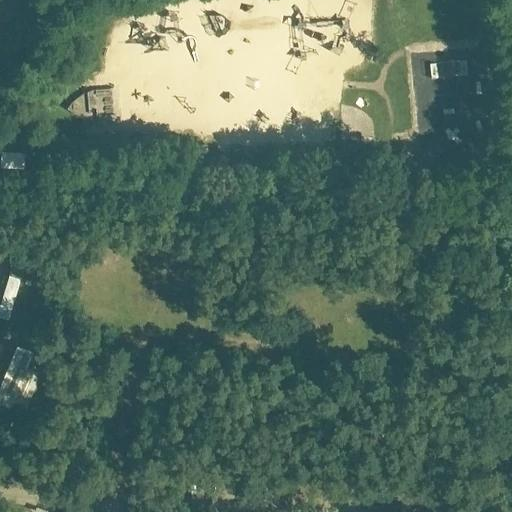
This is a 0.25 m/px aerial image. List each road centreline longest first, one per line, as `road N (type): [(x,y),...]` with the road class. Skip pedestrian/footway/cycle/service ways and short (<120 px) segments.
road 1 (residential): [(0,178),(448,203),(511,235)]
road 2 (residential): [(15,490),(288,511)]
